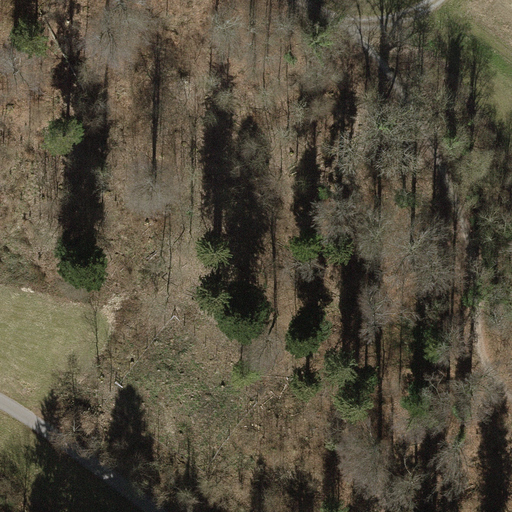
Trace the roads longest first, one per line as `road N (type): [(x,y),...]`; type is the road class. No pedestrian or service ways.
road 1 (track): [(0,400),(156,511)]
road 2 (track): [(309,0),(352,18),(389,20),(430,0)]
